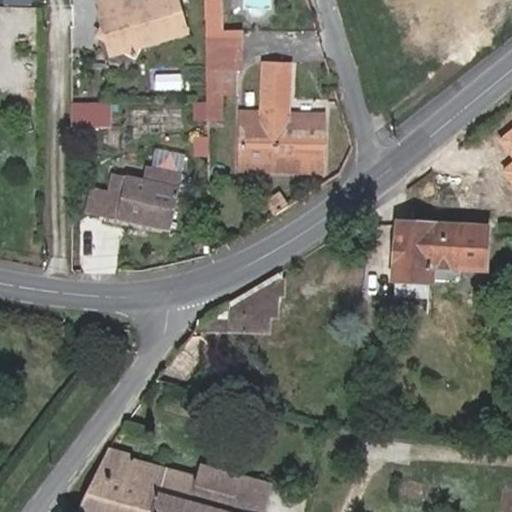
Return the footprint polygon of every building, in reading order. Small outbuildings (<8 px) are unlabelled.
[(177,40),(176,8),(173,0),(156,0),(128,8),(125,0),(96,0),(101,16),(97,17),(101,33),(97,39),(133,60),(139,50),(177,40)] [(223,31),(223,0),(208,0),(208,31),(223,31)] [(438,26),(442,28),(445,28),(449,29),(452,28),(455,28),(458,27),(461,25),(465,23),(467,21),(469,18),(471,16),(472,13),(473,11),(474,9),(474,5),(475,2),(474,0),(423,0),(423,3),(424,6),(425,10),(426,14),(428,17),(430,20),(433,23),(436,25),(438,26)] [(237,72),(237,31),(223,31),(208,31),(210,123),(226,123),(226,73),(237,72)] [(291,115),(292,65),(263,64),(262,114),(272,114),(272,104),(284,105),(284,115),(291,115)] [(105,104),(73,104),(72,126),(105,126),(105,104)] [(259,160),(325,162),(325,116),(291,115),(284,115),(284,105),(272,104),(272,114),(262,114),(243,113),(241,172),(259,172),(259,160)] [(191,136),(193,158),(209,156),(208,135),(191,136)] [(324,174),(325,162),(259,160),(259,172),(324,174)] [(168,171),(147,166),(143,180),(115,174),(109,191),(98,189),(94,210),(104,213),(104,218),(171,232),(180,188),(183,173),(180,173),(168,171)] [(486,268),(489,227),(399,221),(395,279),(437,284),(438,267),(486,268)] [(210,318),(199,332),(270,332),(281,318),(285,296),(287,294),(289,266),(210,318)] [(199,332),(161,380),(185,386),(214,346),(199,332)] [(316,347),(294,345),(292,366),(314,368),(316,347)] [(111,447),(80,508),(93,511),(261,511),(269,485),(202,465),(198,472),(111,447)]
